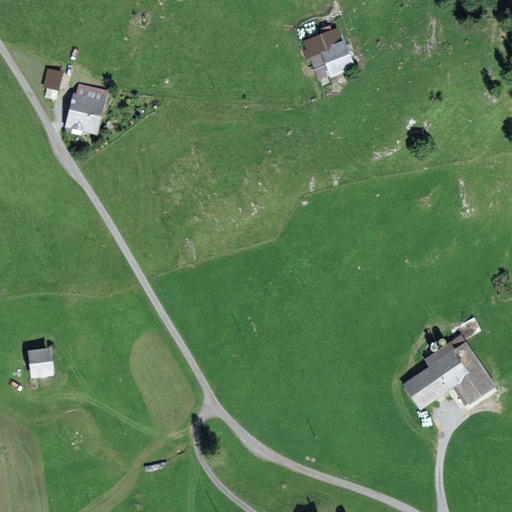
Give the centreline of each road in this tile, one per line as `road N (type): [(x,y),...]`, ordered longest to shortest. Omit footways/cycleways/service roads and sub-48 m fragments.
road 1 (track): [(0,44),(237,427),(266,452),(411,511)]
road 2 (track): [(24,400),(70,391),(157,433),(197,428)]
